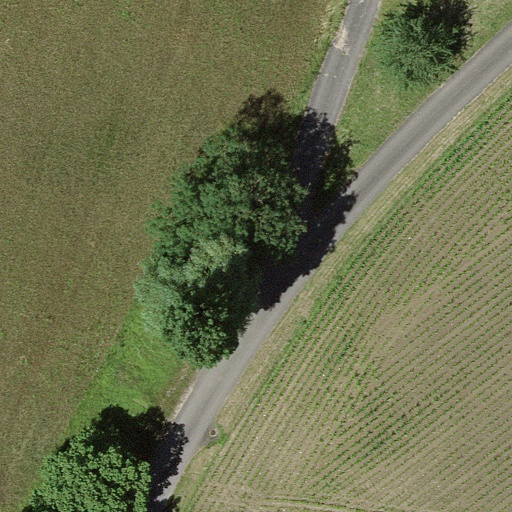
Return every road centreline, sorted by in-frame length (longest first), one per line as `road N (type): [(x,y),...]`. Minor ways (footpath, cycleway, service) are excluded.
road 1 (track): [(254,302),(511,37)]
road 2 (track): [(366,0),(254,302)]
road 3 (track): [(254,302),(147,511)]
